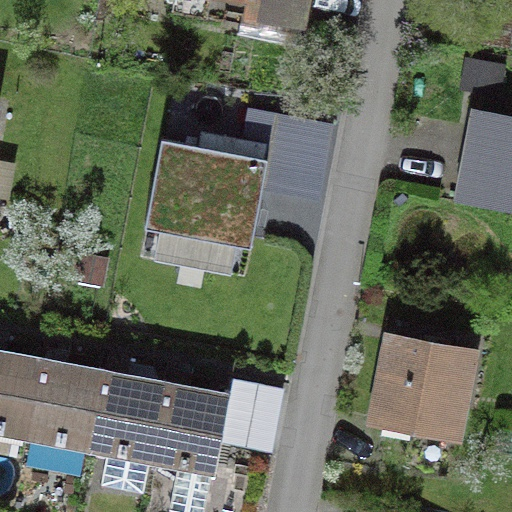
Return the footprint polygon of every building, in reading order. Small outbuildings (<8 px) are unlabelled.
[(212,0),(294,18),(297,0),(212,0)] [(511,14),(470,7),(465,37),(511,45),(511,14)] [(511,117),(475,111),(460,189),(511,198),(511,117)] [(272,209),(225,200),(217,243),(263,252),(272,209)] [(42,356),(5,349),(7,337),(0,336),(0,431),(26,436),(42,356)] [(481,366),(391,346),(370,438),(461,458),(481,366)] [(104,368),(42,356),(26,436),(89,448),(104,368)] [(165,380),(128,373),(130,361),(108,357),(105,369),(104,368),(89,448),(108,452),(102,484),(143,492),(149,460),(165,380)] [(230,393),(190,385),(192,373),(170,369),(167,380),(165,380),(149,460),(179,466),(171,510),(183,511),(203,511),(211,474),(214,474),(230,393)]
